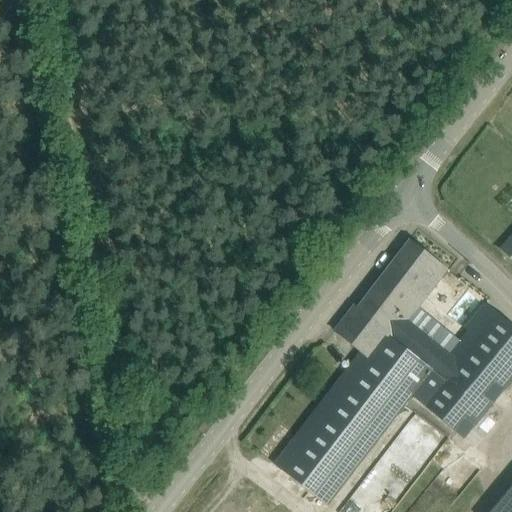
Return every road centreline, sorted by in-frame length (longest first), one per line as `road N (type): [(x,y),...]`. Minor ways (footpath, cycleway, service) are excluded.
road 1 (track): [(38,0),(126,460),(170,498)]
road 2 (tertiary): [(159,511),(408,190)]
road 3 (tertiary): [(408,190),(511,57)]
road 4 (unclassified): [(511,294),(408,190)]
